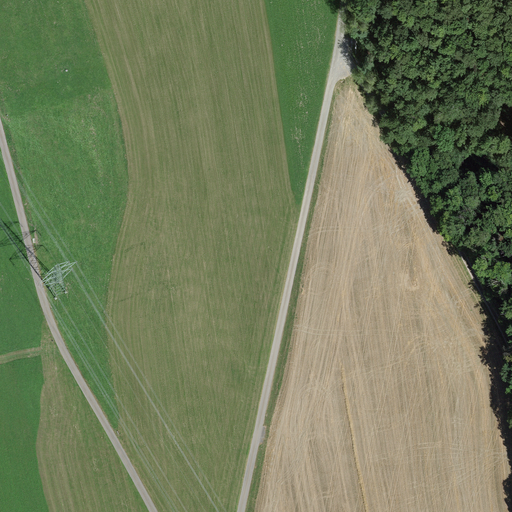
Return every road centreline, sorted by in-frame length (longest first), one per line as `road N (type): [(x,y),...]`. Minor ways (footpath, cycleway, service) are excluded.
road 1 (unclassified): [(344,0),(240,511)]
road 2 (residential): [(0,132),(59,343),(153,511)]
road 3 (track): [(336,52),(398,134),(511,351)]
